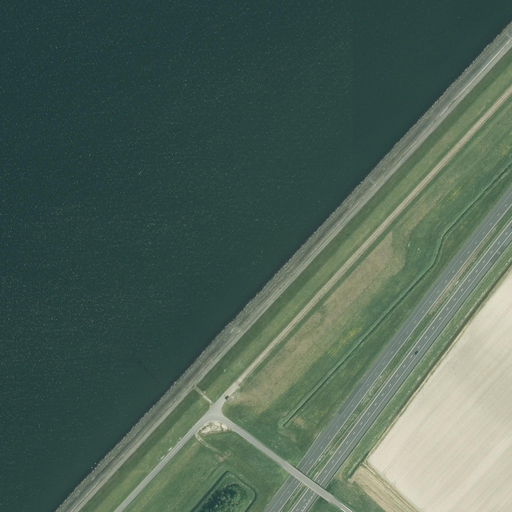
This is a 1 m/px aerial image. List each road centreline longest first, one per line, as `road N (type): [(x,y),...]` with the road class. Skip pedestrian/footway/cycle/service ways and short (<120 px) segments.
road 1 (track): [(237,384),(511,88)]
road 2 (motorway): [(511,196),(271,511)]
road 3 (motorway): [(295,511),(511,229)]
road 4 (tertiary): [(347,511),(216,418),(200,423),(118,511)]
